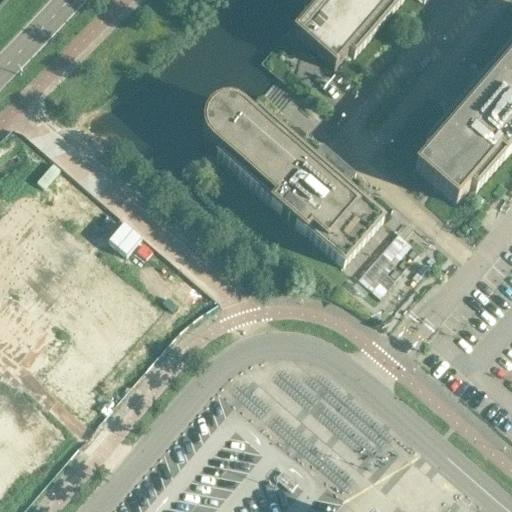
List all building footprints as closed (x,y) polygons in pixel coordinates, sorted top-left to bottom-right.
[(353,61),(406,0),(317,0),(302,17),(307,22),(293,38),(310,53),(309,54),(309,55),(309,56),(309,57),(309,58),(310,59),(311,59),(312,60),(313,60),(314,60),(316,60),(316,59),(317,59),(334,73),(348,57),(353,61)] [(511,49),(482,84),(424,151),(429,156),(415,172),(456,208),(470,191),(475,196),(511,153),(511,49)] [(383,225),(331,180),(331,179),(332,179),(332,178),(332,177),(332,176),(331,175),(331,174),(330,174),(329,173),(328,173),(327,173),(326,173),(325,173),(324,174),(323,174),(255,115),(251,120),(247,117),(240,111),(238,110),(235,108),(232,107),(230,106),(228,106),(224,106),(221,106),(218,107),(215,109),(213,110),(212,111),(209,113),(208,114),(207,116),(205,118),(204,120),(204,122),(203,124),(203,125),(202,128),(202,130),(203,133),(203,135),(204,137),(205,140),(206,141),(207,143),(208,144),(209,146),(217,152),(220,156),(215,161),(343,271),(383,225)] [(25,198),(2,226),(26,246),(49,219),(25,198)] [(58,227),(36,253),(91,301),(114,275),(58,227)] [(0,273),(14,258),(0,245),(0,273)] [(30,259),(8,285),(63,333),(86,307),(30,259)] [(128,288),(105,314),(128,334),(151,308),(128,288)] [(103,322),(43,392),(64,410),(84,387),(90,392),(130,346),(103,322)] [(0,392),(0,410),(9,400),(0,392)] [(29,412),(6,438),(40,467),(62,441),(29,412)] [(0,497),(23,471),(0,451),(0,497)]
